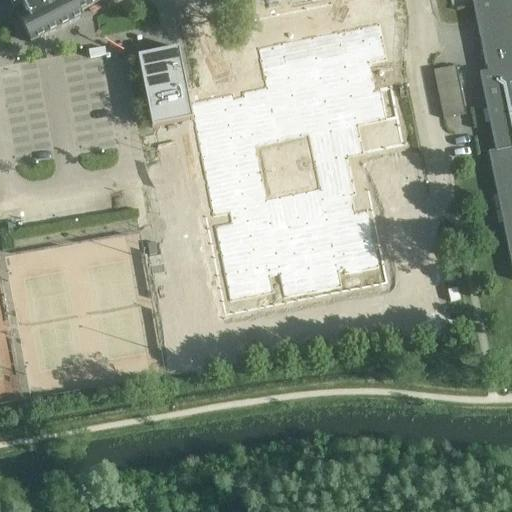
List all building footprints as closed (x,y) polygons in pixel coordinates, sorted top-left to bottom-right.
[(9,0),(35,50),(85,25),(83,20),(122,0),(9,0)] [(199,139),(233,306),(285,295),(286,303),(347,291),(345,279),(384,270),(368,193),(360,194),(352,158),(414,145),(401,85),(399,85),(380,0),(342,0),(251,19),(264,87),(192,101),(199,139)] [(511,0),(471,0),(476,22),(487,73),(479,74),(486,107),(496,152),(488,153),(491,167),(511,271),(511,0)] [(152,130),(191,122),(193,121),(186,90),(178,50),(137,58),(152,130)] [(443,119),(465,115),(455,67),(433,72),(443,119)]
